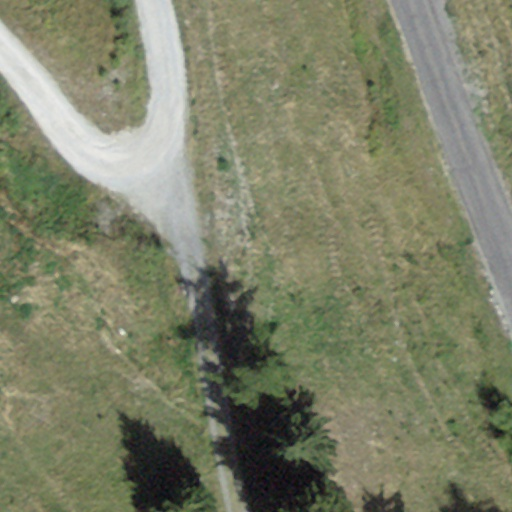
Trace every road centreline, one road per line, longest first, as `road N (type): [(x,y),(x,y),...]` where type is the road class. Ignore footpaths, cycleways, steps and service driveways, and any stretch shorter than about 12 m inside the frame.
road 1 (track): [(238,511),(199,318),(148,147)]
road 2 (residential): [(149,0),(164,95),(139,156),(102,155),(78,137),(0,50)]
road 3 (residential): [(410,0),(511,285)]
